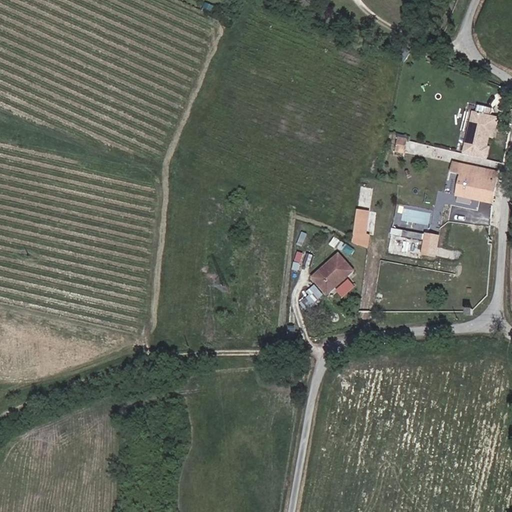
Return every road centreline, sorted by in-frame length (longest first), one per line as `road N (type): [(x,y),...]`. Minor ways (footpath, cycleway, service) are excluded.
road 1 (track): [(0,417),(144,359),(330,352)]
road 2 (unclassified): [(493,314),(466,328),(378,335),(330,352),(319,371),(293,511)]
road 3 (unclassified): [(493,314),(511,176)]
